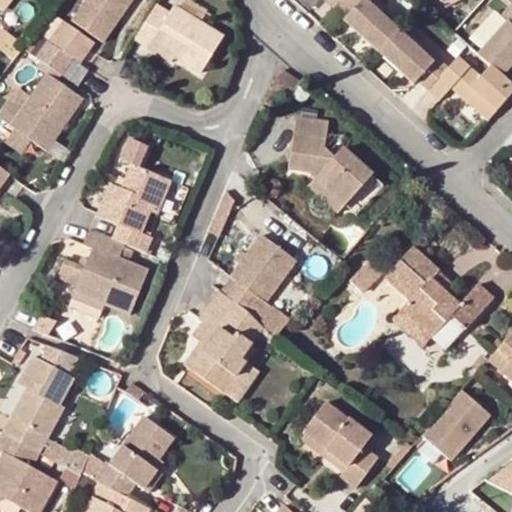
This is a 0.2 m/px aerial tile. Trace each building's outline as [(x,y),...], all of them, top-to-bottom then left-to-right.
[(117,0),(75,0),(68,13),(100,31),(117,0)] [(164,0),(146,0),(130,28),(144,36),(147,30),(170,42),(199,57),(220,21),(181,0),(165,0),(164,0)] [(336,7),(343,0),(324,0),(334,9),(336,7)] [(399,32),(366,1),(366,0),(343,0),(336,7),(349,20),(346,23),(378,54),(399,32)] [(511,9),(509,13),(511,15),(511,23),(510,26),(502,35),(511,44),(511,9)] [(502,35),(510,26),(511,23),(511,15),(509,13),(503,20),(498,15),(473,43),(485,54),(502,35)] [(68,54),(75,59),(91,37),(61,16),(45,37),(68,54)] [(170,42),(147,30),(144,36),(167,48),(170,42)] [(399,32),(378,54),(414,88),(425,98),(429,93),(450,71),(439,60),(435,64),(399,32)] [(511,70),(511,44),(502,35),(485,54),(480,59),(491,69),(503,80),(511,70)] [(30,52),(55,69),(68,54),(45,37),(42,36),(30,52)] [(452,89),(470,71),(460,61),(450,71),(429,93),(440,103),(452,89)] [(3,119),(7,122),(24,135),(38,145),(76,94),(41,69),(26,90),(4,119),(3,119)] [(286,95),(299,79),(283,69),(281,69),(276,72),(273,76),(269,87),(277,91),(286,95)] [(475,94),(468,103),(490,123),(511,98),(511,88),(503,80),(491,69),(480,80),(471,91),(475,94)] [(452,89),(468,103),(475,94),(471,91),(480,80),(470,71),(452,89)] [(4,119),(26,90),(15,81),(0,100),(0,116),(3,119),(4,119)] [(277,91),(269,87),(262,102),(270,106),(277,91)] [(0,134),(14,146),(24,135),(7,122),(0,130),(0,134)] [(306,174),(314,181),(344,208),(372,178),(341,152),(335,159),(325,150),(326,135),(327,125),(285,122),(281,172),(306,174)] [(140,232),(150,206),(163,174),(139,165),(148,145),(127,137),(119,157),(130,162),(121,187),(105,180),(92,212),(113,220),(107,235),(124,242),(149,252),(153,237),(140,232)] [(171,177),(163,174),(150,206),(158,209),(171,177)] [(338,215),(344,208),(314,181),(307,189),(338,215)] [(215,236),(230,199),(222,189),(205,229),(215,236)] [(129,312),(147,270),(118,257),(124,242),(107,235),(86,227),(80,242),(89,245),(81,264),(61,256),(53,276),(73,283),(71,289),(100,301),(129,312)] [(263,304),(268,298),(284,276),(296,261),(259,233),(245,252),(236,262),(216,289),(223,294),(259,327),(271,310),(270,309),(263,304)] [(408,303),(399,312),(428,340),(449,318),(464,331),(492,301),(477,288),(460,306),(447,293),(432,280),(438,274),(412,248),(383,279),(408,303)] [(232,259),(236,262),(245,252),(240,249),(232,259)] [(348,280),(353,285),(363,275),(372,283),(383,272),(370,258),(348,280)] [(438,274),(432,280),(447,293),(452,287),(438,274)] [(353,285),(361,294),(372,283),(363,275),(353,285)] [(296,284),(284,276),(268,298),(279,307),(296,284)] [(191,319),(197,323),(203,328),(195,339),(177,365),(216,393),(238,362),(235,360),(255,332),(259,327),(223,294),(216,289),(214,288),(191,319)] [(97,307),(100,301),(71,289),(68,295),(97,307)] [(273,340),(291,320),(272,306),(270,309),(271,310),(259,327),(273,340)] [(421,348),(428,340),(399,312),(391,320),(421,348)] [(195,339),(203,328),(197,323),(188,335),(195,339)] [(259,327),(255,332),(271,343),(273,340),(259,327)] [(511,331),(492,355),(507,368),(498,377),(511,388),(511,331)] [(483,364),(498,377),(507,368),(492,355),(483,364)] [(29,356),(14,384),(20,388),(27,391),(23,400),(16,397),(0,424),(0,433),(33,451),(58,406),(54,403),(66,376),(29,356)] [(231,404),(253,373),(238,362),(216,393),(231,404)] [(128,384),(122,395),(135,404),(141,395),(128,384)] [(23,400),(27,391),(20,388),(16,397),(23,400)] [(484,421),(459,398),(420,442),(445,463),(484,421)] [(320,403),(298,432),(342,468),(337,474),(334,478),(349,490),(371,461),(358,450),(367,439),(320,403)] [(110,495),(121,500),(131,485),(138,490),(151,472),(148,470),(167,440),(139,420),(107,465),(101,464),(96,471),(88,482),(110,495)] [(292,439),(337,474),(342,468),(298,432),(292,439)] [(0,455),(0,494),(15,503),(30,511),(33,511),(52,479),(26,465),(33,451),(0,433),(0,451),(2,453),(0,455)] [(391,470),(410,449),(404,445),(386,465),(391,470)] [(511,456),(509,456),(498,487),(511,492),(511,456)] [(77,476),(82,465),(69,457),(62,468),(77,476)] [(88,482),(96,471),(90,467),(92,462),(84,459),(82,465),(77,476),(88,482)] [(156,475),(151,472),(138,490),(143,493),(156,475)] [(0,509),(4,511),(10,511),(15,503),(0,494),(0,509)] [(121,500),(110,495),(104,508),(86,499),(80,511),(143,511),(144,511),(121,500)]
